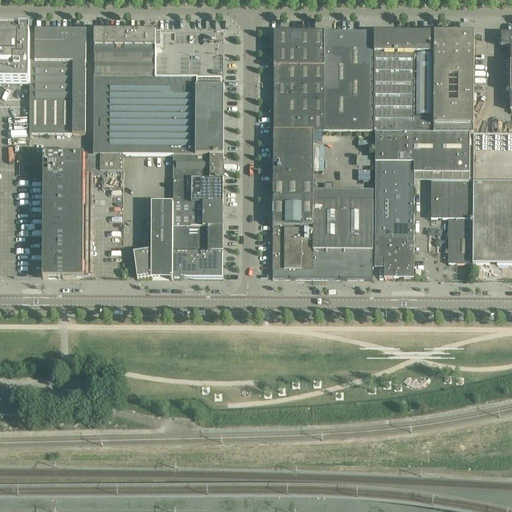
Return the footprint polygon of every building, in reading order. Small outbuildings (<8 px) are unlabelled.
[(0,85),(30,86),(30,33),(21,33),(0,32),(0,85)] [(86,136),(86,72),(86,64),(86,32),(35,32),(35,33),(30,33),(30,86),(30,136),(86,136)] [(156,81),(156,33),(95,33),(94,48),(95,48),(94,80),(94,81),(156,81)] [(372,134),(373,34),(274,34),(274,134),(314,134),(324,134),(372,134)] [(414,119),(415,54),(434,55),(434,35),(424,35),(374,34),(374,134),(434,134),(434,119),(414,119)] [(474,135),(474,35),(434,35),(434,55),(434,72),(434,116),(434,119),(434,134),(434,135),(474,135)] [(511,35),(502,35),(502,48),(511,48),(511,112),(511,111),(511,35)] [(434,116),(434,72),(417,71),(417,115),(434,116)] [(223,143),(224,90),(224,89),(224,81),(202,81),(156,81),(94,81),(94,156),(124,157),(174,157),(224,157),(224,156),(223,156),(223,143)] [(313,202),(314,134),(274,134),(273,228),(313,228),(313,202)] [(414,280),(414,183),(470,184),(470,136),(376,135),(375,261),(384,261),(384,280),(414,280)] [(83,280),(84,172),(100,172),(100,173),(123,173),(124,157),(94,156),(84,156),(43,156),(43,280),(83,280)] [(223,181),(224,157),(174,157),(173,181),(223,181)] [(223,205),(223,181),(173,181),(173,204),(173,205),(223,205)] [(473,266),(473,185),(431,185),(431,221),(449,221),(449,251),(449,255),(449,256),(449,265),(449,266),(457,266),(457,265),(472,265),(472,266),(473,266)] [(511,265),(511,185),(473,185),(473,266),(511,265)] [(373,282),(373,202),(340,202),(318,202),(313,202),(313,228),(313,232),(313,282),(340,282),(341,277),(348,277),(348,282),(373,282)] [(173,281),(173,256),(173,255),(173,229),(173,205),(173,204),(152,204),(151,248),(152,248),(152,252),(134,254),(137,280),(163,277),(163,275),(169,275),(172,281),(173,281)] [(223,229),(223,205),(173,205),(173,229),(223,229)] [(223,255),(223,229),(173,229),(173,255),(223,255)] [(313,282),(313,232),(273,231),(273,282),(312,282),(313,282)] [(223,281),(223,256),(173,256),(173,281),(181,281),(181,280),(184,281),(186,281),(196,281),(223,281)] [(0,416),(21,416),(21,394),(0,394),(0,416)]
